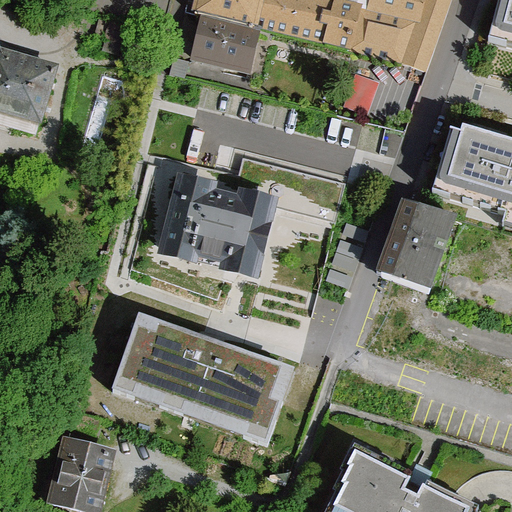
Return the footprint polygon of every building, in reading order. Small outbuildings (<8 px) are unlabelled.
[(200,0),(196,16),(207,20),(255,31),(349,53),(361,10),(356,9),(358,0),(200,0)] [(361,10),(349,53),(403,66),(427,73),(453,0),(379,0),(376,14),(361,10)] [(358,0),(356,9),(361,10),(376,14),(379,0),(358,0)] [(511,0),(504,0),(492,46),(511,50),(511,0)] [(255,31),(207,20),(197,62),(245,73),(255,31)] [(146,51),(151,36),(111,24),(107,39),(146,51)] [(0,54),(0,125),(36,136),(56,71),(0,54)] [(186,62),(175,59),(171,75),(185,79),(188,67),(186,62)] [(357,72),(348,106),(375,113),(384,79),(357,72)] [(511,136),(462,121),(439,197),(511,219),(511,136)] [(335,222),(344,185),(245,160),(240,176),(215,170),(188,163),(182,184),(165,254),(194,261),(196,254),(230,262),(228,269),(255,276),(272,206),(335,222)] [(430,294),(458,219),(409,205),(383,278),(393,282),(421,291),(430,294)] [(140,315),(114,392),(266,444),(293,367),(214,340),(140,315)] [(100,496),(110,456),(69,447),(60,483),(57,483),(52,505),(78,511),(88,511),(93,494),(100,496)] [(410,484),(351,454),(341,474),(343,475),(333,494),(336,495),(327,511),(466,511),(461,509),(424,491),(419,500),(406,494),(410,484)]
